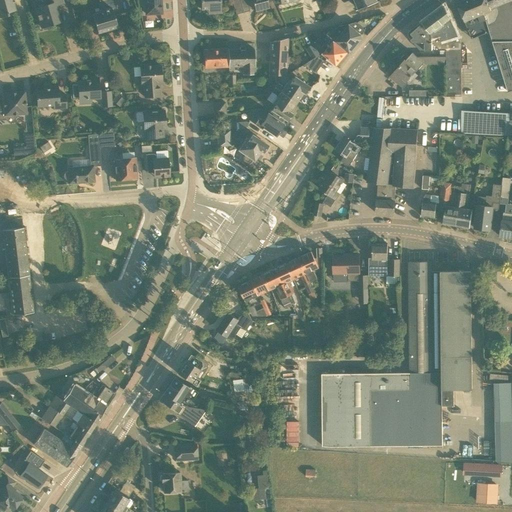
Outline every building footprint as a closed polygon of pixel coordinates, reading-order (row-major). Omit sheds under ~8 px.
[(0,0),(0,17),(9,15),(8,12),(16,10),(12,0),(0,0)] [(62,0),(41,0),(42,0),(44,0),(46,5),(36,8),(41,27),(60,22),(55,6),(63,3),(63,2),(62,0)] [(92,14),(94,19),(98,32),(117,26),(112,8),(109,0),(98,0),(101,11),(92,14)] [(145,0),(146,14),(162,13),(160,0),(145,0)] [(200,0),(201,9),(208,9),(208,13),(221,13),(220,0),(200,0)] [(250,11),(249,11),(246,0),(240,0),(243,12),(250,11)] [(252,0),(255,11),(258,10),(258,11),(262,10),(261,9),(269,7),(267,0),(252,0)] [(355,0),(359,9),(378,2),(377,0),(355,0)] [(511,0),(463,0),(457,3),(465,21),(478,16),(480,22),(486,20),(508,92),(511,90),(511,0)] [(83,9),(82,1),(71,2),(72,11),(83,9)] [(458,36),(445,7),(445,6),(444,6),(422,22),(423,23),(431,33),(432,42),(461,41),(458,36)] [(431,33),(423,23),(414,31),(411,31),(409,32),(408,36),(411,39),(411,40),(420,51),(432,50),(432,42),(431,33)] [(327,34),(347,53),(348,52),(349,53),(362,38),(361,35),(348,24),(339,26),(335,30),(332,28),(327,34)] [(344,57),(347,53),(327,34),(321,41),(324,44),(320,49),(321,52),(335,65),(343,56),(344,57)] [(271,42),(270,42),(270,43),(269,74),(275,74),(275,75),(286,76),(287,61),(288,39),(288,38),(271,42)] [(447,96),(456,96),(462,96),(461,43),(461,41),(432,42),(432,50),(440,50),(446,50),(446,56),(446,63),(447,96)] [(228,49),(228,66),(228,67),(243,66),(243,74),(255,74),(255,49),(245,49),(245,47),(239,47),(239,49),(228,50),(228,49)] [(228,66),(228,49),(205,50),(205,67),(228,66)] [(446,56),(423,56),(419,56),(418,57),(412,52),(409,57),(406,54),(400,61),(402,63),(390,77),(402,87),(404,87),(407,84),(405,82),(416,69),(417,70),(423,64),(446,63),(446,56)] [(317,57),(304,65),(312,71),(316,74),(319,68),(324,62),(325,61),(318,56),(317,57)] [(151,66),(151,64),(140,65),(141,83),(144,83),(145,97),(160,96),(159,82),(162,82),(161,65),(151,66)] [(268,83),(296,102),(300,97),(299,97),(303,92),(305,93),(306,93),(308,93),(310,90),(310,88),(309,87),(309,86),(294,76),(291,81),(289,79),(283,88),(282,86),(275,81),(275,75),(275,74),(269,74),(268,83)] [(78,82),(78,84),(72,85),(73,95),(79,95),(79,99),(100,97),(98,78),(90,78),(91,81),(78,82)] [(274,105),(268,114),(281,122),(284,118),(287,120),(287,119),(288,120),(290,119),(292,116),(292,114),(291,114),(291,113),(289,112),(291,109),(292,109),(296,102),(268,83),(268,91),(271,92),(276,95),(278,95),(272,104),(274,105)] [(50,88),(45,89),(36,89),(37,107),(54,105),(54,109),(67,108),(65,94),(59,95),(58,85),(50,85),(50,88)] [(5,116),(27,114),(25,91),(2,93),(3,98),(0,98),(0,120),(5,120),(5,116)] [(110,92),(102,92),(103,106),(112,105),(110,92)] [(120,93),(113,97),(118,106),(125,102),(120,93)] [(214,115),(225,114),(225,102),(213,103),(214,115)] [(163,137),(163,128),(166,128),(164,110),(143,112),(137,112),(137,114),(136,114),(136,121),(138,121),(138,122),(144,121),(144,130),(146,130),(146,138),(163,137)] [(462,110),(461,133),(508,136),(508,135),(509,122),(510,113),(462,110)] [(281,122),(268,114),(267,113),(263,120),(254,114),(249,120),(261,129),(263,127),(276,136),(284,124),(281,122)] [(373,136),(374,127),(361,127),(361,135),(358,135),(354,142),(345,136),(336,149),(345,155),(341,161),(349,166),(357,153),(361,147),(357,144),(363,135),(372,136),(373,136)] [(389,214),(394,214),(395,201),(396,185),(414,187),(418,129),(374,127),(373,136),(367,181),(378,182),(377,200),(376,213),(386,213),(386,214),(386,213),(388,213),(388,214),(389,214)] [(267,145),(250,133),(243,143),(230,135),(230,130),(217,131),(218,146),(231,145),(246,155),(244,158),(244,160),(248,163),(250,163),(252,160),(254,161),(261,151),(262,152),(263,151),(263,152),(266,151),(268,148),(268,146),(267,145)] [(99,148),(100,148),(115,147),(114,133),(98,134),(99,148)] [(26,149),(34,148),(33,134),(25,134),(26,145),(26,149)] [(101,166),(100,148),(99,148),(98,134),(88,134),(89,143),(90,166),(67,167),(68,171),(66,172),(65,173),(64,174),(64,175),(64,177),(65,179),(67,180),(68,180),(69,184),(95,182),(94,166),(101,166)] [(120,137),(115,141),(120,147),(125,143),(120,137)] [(159,176),(159,177),(169,176),(169,166),(171,164),(168,161),(168,158),(156,159),(156,156),(153,154),(146,154),(147,173),(154,172),(154,175),(159,174),(160,176),(159,176)] [(113,175),(115,175),(116,180),(137,178),(136,158),(114,160),(114,165),(112,166),(113,175)] [(344,180),(330,171),(327,169),(323,176),(326,178),(319,188),(325,192),(327,194),(327,193),(336,199),(339,194),(336,192),(344,180)] [(345,173),(344,182),(353,183),(354,174),(345,173)] [(40,202),(27,177),(18,181),(31,206),(40,202)] [(509,199),(511,178),(502,177),(501,186),(500,198),(509,199)] [(452,183),(443,182),(441,188),(439,188),(439,194),(440,195),(439,202),(448,203),(452,183)] [(471,185),(462,183),(461,187),(461,192),(456,225),(469,227),(469,228),(470,228),(471,218),(473,209),(467,208),(470,194),(469,194),(471,185)] [(490,230),(491,220),(493,203),(499,203),(500,198),(501,186),(493,185),(492,197),(486,196),(485,207),(477,206),(475,228),(490,230)] [(461,187),(455,186),(451,206),(446,205),(443,223),(456,225),(461,192),(461,187)] [(435,217),(436,207),(437,202),(430,201),(431,195),(426,195),(424,198),(423,201),(421,216),(435,217)] [(324,204),(316,203),(314,214),(321,216),(324,204)] [(511,213),(504,212),(502,220),(500,236),(511,237),(511,213)] [(5,251),(25,248),(23,227),(2,229),(5,251)] [(387,267),(388,254),(388,244),(373,243),(372,275),(379,275),(379,267),(387,267)] [(8,272),(28,269),(25,248),(5,251),(8,272)] [(312,252),(299,258),(309,281),(317,277),(313,270),(319,267),(312,252)] [(359,253),(350,254),(350,256),(333,256),(333,258),(331,258),(331,265),(333,265),(334,273),(348,273),(348,281),(360,281),(360,289),(368,289),(368,276),(360,276),(359,253)] [(286,263),(293,279),(302,275),(303,278),(302,278),(309,294),(311,300),(317,297),(312,287),(313,287),(309,281),(299,258),(286,263)] [(400,259),(390,259),(390,275),(399,275),(400,259)] [(409,262),(409,272),(410,373),(322,374),(323,446),(332,447),(443,445),(443,421),(443,419),(448,419),(448,414),(442,414),(442,405),(454,405),(454,389),(472,389),(471,271),(469,271),(469,261),(409,262)] [(289,281),(293,279),(286,263),(275,269),(288,296),(294,293),(289,281)] [(10,293),(31,291),(28,269),(8,272),(10,293)] [(264,274),(271,289),(276,287),(281,299),(284,305),(290,302),(288,296),(275,269),(264,274)] [(258,295),(271,289),(264,274),(251,279),(258,295)] [(245,301),(258,295),(251,279),(238,285),(245,301)] [(31,291),(10,293),(13,314),(33,312),(31,291)] [(298,301),(294,293),(288,296),(290,302),(291,304),(298,301)] [(265,299),(260,301),(267,316),(272,314),(265,299)] [(256,311),(254,305),(248,308),(252,316),(258,316),(256,311)] [(222,345),(228,337),(233,340),(241,327),(247,330),(253,321),(248,312),(240,316),(238,319),(229,313),(218,330),(219,331),(215,337),(222,345)] [(6,318),(0,319),(0,324),(2,337),(9,335),(6,318)] [(102,372),(116,358),(112,354),(98,367),(102,372)] [(196,386),(199,380),(195,377),(202,366),(202,362),(191,355),(187,360),(186,360),(177,373),(196,386)] [(258,390),(256,376),(243,378),(244,385),(245,391),(258,390)] [(187,406),(206,409),(207,409),(208,400),(193,398),(197,392),(175,377),(164,393),(179,403),(187,406)] [(511,461),(511,403),(511,382),(509,382),(494,383),(496,421),(496,461),(511,461)] [(82,413),(96,423),(116,393),(103,385),(99,390),(101,391),(96,399),(74,384),(63,400),(69,405),(82,413)] [(198,420),(206,409),(187,406),(179,403),(164,393),(159,400),(185,418),(195,425),(198,420)] [(69,405),(63,400),(56,396),(49,406),(50,406),(63,415),(69,405)] [(0,403),(0,413),(12,428),(18,424),(1,403),(0,403)] [(41,418),(55,427),(60,419),(61,420),(64,416),(63,415),(50,406),(41,418)] [(96,423),(82,413),(76,421),(72,418),(71,421),(76,424),(89,433),(96,423)] [(89,433),(76,424),(70,434),(66,431),(64,434),(81,445),(89,433)] [(64,434),(60,440),(43,429),(33,444),(67,467),(81,445),(64,434)] [(287,445),(300,445),(300,431),(287,431),(287,445)] [(177,460),(197,459),(196,444),(176,445),(177,460)] [(20,474),(19,475),(38,488),(39,488),(38,487),(46,476),(47,476),(47,475),(38,468),(39,467),(40,467),(39,466),(43,461),(44,461),(44,460),(30,450),(30,451),(26,457),(25,458),(26,458),(25,459),(24,459),(24,460),(25,461),(22,465),(26,468),(21,475),(20,474)] [(501,466),(465,464),(465,473),(501,475),(501,466)] [(316,469),(306,469),(306,477),(316,477),(316,469)] [(22,496),(14,491),(15,489),(12,487),(15,482),(7,476),(0,471),(0,479),(3,481),(0,485),(0,487),(5,491),(0,498),(0,508),(3,510),(4,509),(3,509),(6,504),(13,509),(22,496)] [(164,492),(188,490),(187,479),(180,480),(180,472),(162,473),(162,474),(161,474),(160,476),(160,480),(161,481),(162,481),(162,482),(163,482),(164,492)] [(476,501),(493,502),(494,484),(477,483),(476,501)] [(266,499),(265,489),(259,490),(259,488),(250,488),(251,500),(266,499)] [(106,503),(120,511),(134,511),(129,509),(127,510),(125,509),(126,507),(124,506),(129,498),(115,489),(114,491),(113,491),(111,494),(111,495),(106,503)] [(120,511),(106,503),(104,503),(102,507),(103,508),(100,511),(120,511)]
